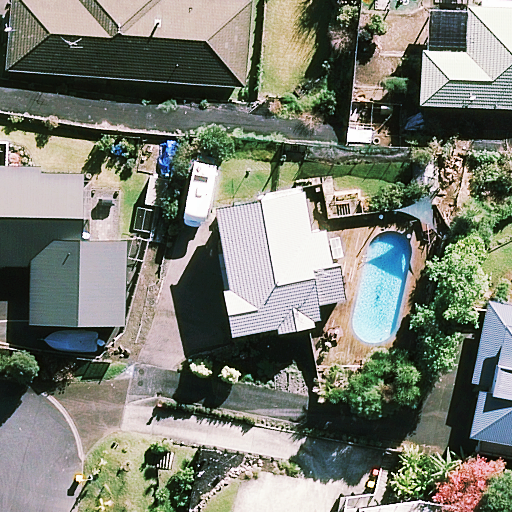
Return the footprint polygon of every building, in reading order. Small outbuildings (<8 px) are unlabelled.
[(14,0),(10,68),(245,85),(251,0),(14,0)] [(511,0),(452,0),(453,1),(444,0),(427,0),(421,99),(511,104),(511,0)] [(86,168),(0,163),(0,263),(33,265),(31,318),(124,323),(128,239),(82,236),(86,168)] [(309,228),(304,185),(217,194),(231,329),(320,320),(317,299),(337,297),(329,226),(309,228)] [(511,304),(491,301),(469,431),(511,438),(511,304)]
